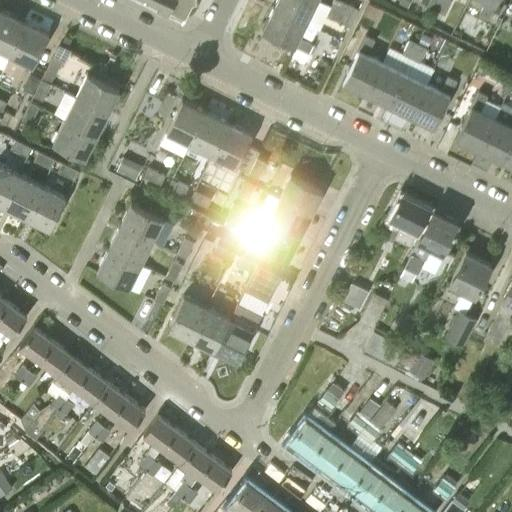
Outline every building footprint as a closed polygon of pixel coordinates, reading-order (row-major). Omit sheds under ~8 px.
[(151,0),(183,16),(191,0),(151,0)] [(330,6),(319,0),(275,0),(273,5),(306,21),(319,28),(330,6)] [(333,0),(331,6),(354,18),(358,9),(339,0),(333,0)] [(435,9),(439,0),(420,0),(420,1),(435,9)] [(439,0),(435,9),(443,13),(449,0),(439,0)] [(485,0),(479,13),(488,18),(496,0),(485,0)] [(492,11),(498,14),(501,6),(496,4),(492,11)] [(298,37),(306,21),(273,5),(261,29),(294,45),(308,51),(312,44),(298,37)] [(349,27),(354,18),(331,6),(326,15),(349,27)] [(9,53),(25,20),(2,9),(0,14),(0,66),(2,67),(9,53)] [(25,20),(9,53),(33,65),(49,32),(25,20)] [(418,41),(427,46),(431,37),(422,33),(418,41)] [(366,92),(382,60),(368,53),(374,39),(365,35),(343,81),(366,92)] [(410,57),(417,43),(409,39),(402,53),(410,57)] [(417,43),(410,57),(419,62),(426,47),(417,43)] [(290,54),(304,60),(305,59),(308,61),(312,53),(308,51),(294,45),(290,54)] [(50,81),(54,75),(62,59),(53,54),(42,76),(50,81)] [(388,103),(404,71),(382,60),(366,92),(388,103)] [(489,65),(480,61),(475,71),(483,76),(489,65)] [(410,114),(426,81),(404,71),(388,103),(410,114)] [(75,95),(107,111),(119,88),(87,73),(75,95)] [(438,87),(426,81),(410,114),(434,125),(456,80),(447,75),(441,89),(438,87)] [(42,99),(50,83),(41,79),(34,94),(42,99)] [(478,148),(494,116),(480,109),(487,95),(486,94),(478,90),(455,136),(478,148)] [(96,134),(107,111),(75,95),(64,118),(96,134)] [(189,143),(205,110),(182,99),(165,132),(189,143)] [(31,121),(39,105),(30,101),(23,117),(31,121)] [(511,107),(501,102),(494,116),(478,148),(501,159),(511,136),(511,107)] [(212,154),(228,121),(205,110),(189,143),(212,154)] [(84,157),(96,134),(64,118),(52,141),(84,157)] [(228,121),(212,154),(235,166),(236,165),(249,172),(257,156),(259,150),(246,143),(252,133),(228,121)] [(511,164),(511,136),(501,159),(511,164)] [(28,156),(32,148),(15,140),(11,148),(28,156)] [(50,167),(55,158),(38,150),(34,159),(50,167)] [(142,163),(122,154),(115,169),(135,178),(142,163)] [(257,176),(265,160),(257,156),(249,172),(257,176)] [(0,161),(0,202),(3,205),(20,172),(0,161)] [(74,178),(78,169),(62,162),(57,171),(74,178)] [(160,182),(164,174),(148,167),(144,175),(160,182)] [(26,216),(43,183),(20,172),(3,205),(26,216)] [(279,196),(310,212),(322,189),(290,174),(279,196)] [(184,194),(187,186),(172,178),(168,186),(184,194)] [(246,199),(254,184),(245,180),(237,195),(246,199)] [(43,183),(26,216),(50,227),(66,194),(43,183)] [(207,205),(211,197),(194,189),(191,197),(207,205)] [(409,244),(416,229),(428,206),(402,193),(390,217),(401,222),(394,237),(409,244)] [(299,235),(310,212),(279,196),(267,219),(299,235)] [(119,224),(151,240),(163,216),(131,201),(119,224)] [(234,223),(242,207),(233,203),(225,219),(234,223)] [(441,253),(457,221),(433,209),(399,275),(411,281),(415,272),(417,273),(421,265),(434,272),(441,258),(441,253)] [(287,258),(299,235),(267,219),(256,242),(287,258)] [(140,262),(151,240),(119,224),(108,247),(140,262)] [(186,257),(193,240),(185,236),(177,252),(186,257)] [(229,260),(233,252),(217,244),(213,253),(229,260)] [(128,286),(140,262),(108,247),(96,270),(128,286)] [(474,295),(490,263),(465,251),(448,286),(461,293),(458,300),(468,305),(472,298),(473,298),(474,295)] [(252,271),(256,263),(240,255),(236,263),(252,271)] [(174,280),(182,263),(173,259),(165,276),(174,280)] [(276,283),(279,275),(263,267),(260,275),(276,283)] [(511,278),(501,300),(502,301),(484,338),(498,345),(511,316),(511,278)] [(354,279),(345,297),(364,306),(373,288),(354,279)] [(163,303),(171,287),(162,282),(154,299),(163,303)] [(375,325),(388,297),(372,290),(360,318),(375,325)] [(0,310),(8,300),(0,293),(0,310)] [(191,337),(207,305),(183,293),(167,325),(191,337)] [(8,300),(0,310),(0,324),(12,334),(27,314),(8,300)] [(214,348),(230,316),(207,305),(191,337),(214,348)] [(445,336),(462,345),(476,317),(458,309),(445,336)] [(414,318),(400,311),(394,323),(408,330),(414,318)] [(230,316),(214,348),(237,360),(253,328),(230,316)] [(38,359),(53,339),(34,325),(19,345),(38,359)] [(397,366),(402,357),(399,355),(404,346),(373,329),(363,349),(397,366)] [(52,378),(71,353),(53,339),(38,359),(56,372),(52,378)] [(433,358),(417,350),(407,369),(423,378),(433,358)] [(75,386),(90,366),(71,353),(52,378),(46,386),(57,394),(52,400),(40,408),(34,416),(26,410),(21,417),(26,430),(36,438),(54,414),(58,408),(67,396),(70,392),(74,386),(75,386)] [(21,380),(30,369),(22,363),(14,374),(21,380)] [(93,400),(108,380),(90,366),(75,386),(93,400)] [(30,369),(21,380),(22,380),(27,384),(29,385),(37,374),(30,369)] [(23,389),(27,384),(22,380),(18,385),(23,389)] [(111,414),(126,394),(108,380),(93,400),(111,414)] [(332,407),(343,391),(344,389),(332,380),(319,398),(332,407)] [(413,447),(440,405),(423,393),(395,435),(413,447)] [(126,394),(111,414),(131,428),(145,408),(126,394)] [(67,396),(58,408),(66,413),(74,402),(67,396)] [(369,397),(357,414),(367,422),(380,404),(370,396),(369,397)] [(380,428),(397,407),(386,399),(370,419),(380,428)] [(327,432),(335,421),(315,406),(289,438),(311,454),(327,432)] [(66,413),(58,408),(54,414),(61,419),(66,413)] [(162,447),(177,427),(158,412),(142,432),(153,441),(145,452),(146,453),(139,463),(145,468),(154,457),(162,447)] [(361,429),(367,422),(357,414),(355,412),(349,420),(361,429)] [(79,421),(78,421),(84,426),(85,425),(89,419),(83,415),(79,421)] [(95,435),(104,424),(96,418),(81,439),(87,444),(95,435)] [(367,422),(361,429),(372,438),(378,429),(367,422)] [(104,424),(95,435),(102,441),(111,429),(104,424)] [(177,427),(162,447),(180,461),(195,441),(177,427)] [(5,438),(9,444),(17,438),(13,432),(5,438)] [(347,447),(327,432),(311,454),(331,469),(347,447)] [(198,474),(213,454),(195,441),(180,461),(188,467),(180,479),(182,481),(165,501),(172,507),(173,506),(181,495),(190,485),(198,474)] [(402,461),(409,453),(395,443),(389,452),(402,461)] [(95,473),(110,455),(99,446),(84,465),(95,473)] [(351,484),(367,463),(347,447),(331,469),(351,484)] [(413,470),(419,461),(418,461),(409,453),(402,461),(413,470)] [(213,454),(198,474),(198,475),(207,481),(217,488),(232,469),(213,454)] [(162,463),(154,457),(145,468),(153,474),(162,463)] [(371,500),(388,478),(367,463),(351,484),(371,500)] [(446,471),(441,478),(452,486),(457,480),(446,471)] [(6,478),(0,482),(0,495),(12,486),(6,478)] [(387,511),(393,511),(408,493),(388,478),(371,500),(387,511)] [(435,486),(446,494),(452,486),(442,479),(441,478),(435,486)] [(241,511),(253,511),(266,495),(246,479),(228,502),(241,511)] [(115,484),(109,480),(105,484),(111,489),(115,484)] [(181,495),(189,501),(198,491),(190,485),(181,495)] [(463,507),(469,500),(458,492),(457,491),(452,499),(463,507)] [(408,493),(393,511),(426,511),(429,509),(408,493)] [(284,511),(286,510),(266,495),(253,511),(284,511)]
